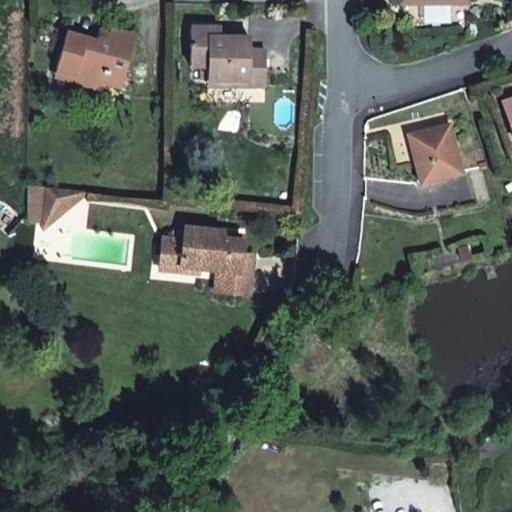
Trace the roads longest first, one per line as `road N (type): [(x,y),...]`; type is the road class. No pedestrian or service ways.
road 1 (residential): [(348,102),(345,213),(331,273),(276,345),(175,511)]
road 2 (unclassified): [(511,54),(348,102)]
